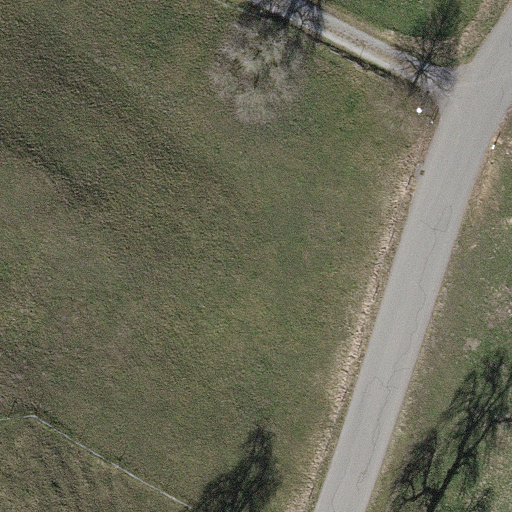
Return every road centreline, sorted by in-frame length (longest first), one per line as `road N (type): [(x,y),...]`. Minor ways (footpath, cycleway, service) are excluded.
road 1 (unclassified): [(511,54),(461,150),(341,511)]
road 2 (track): [(483,103),(274,0)]
